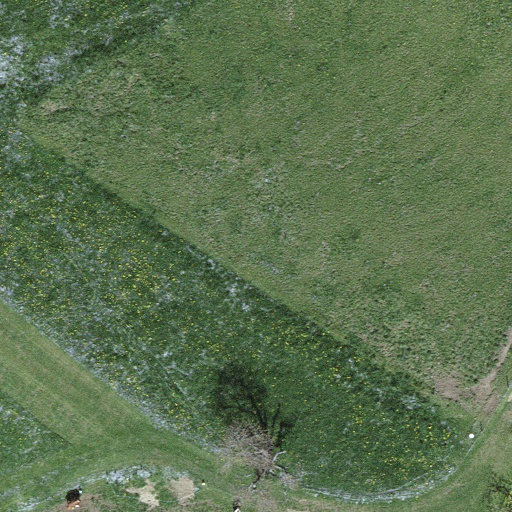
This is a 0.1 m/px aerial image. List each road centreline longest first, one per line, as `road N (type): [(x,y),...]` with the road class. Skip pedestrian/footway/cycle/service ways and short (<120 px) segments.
road 1 (track): [(67,453),(136,440),(229,483),(344,511)]
road 2 (track): [(381,511),(450,500),(511,418)]
